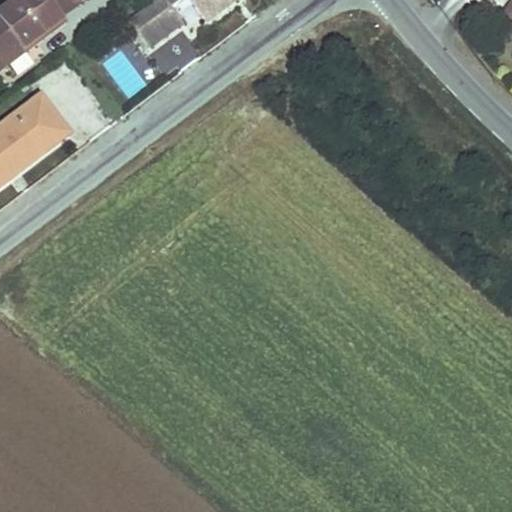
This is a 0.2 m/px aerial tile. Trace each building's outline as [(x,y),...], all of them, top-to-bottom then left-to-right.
[(43,26),(57,15),(46,0),(12,0),(0,9),(0,58),(3,61),(21,48),(16,41),(24,35),(30,42),(46,29),(43,26)] [(186,1),(203,23),(235,0),(164,0),(130,26),(147,48),(178,26),(169,14),(186,1)] [(0,70),(63,23),(57,15),(43,26),(46,29),(30,42),(24,35),(16,41),(21,48),(3,61),(0,58),(0,70)] [(0,185),(4,182),(0,177),(12,168),(16,173),(31,162),(28,157),(62,131),(37,99),(0,127),(0,185)] [(31,162),(65,135),(62,131),(28,157),(31,162)] [(0,177),(4,182),(16,173),(12,168),(0,177)]
